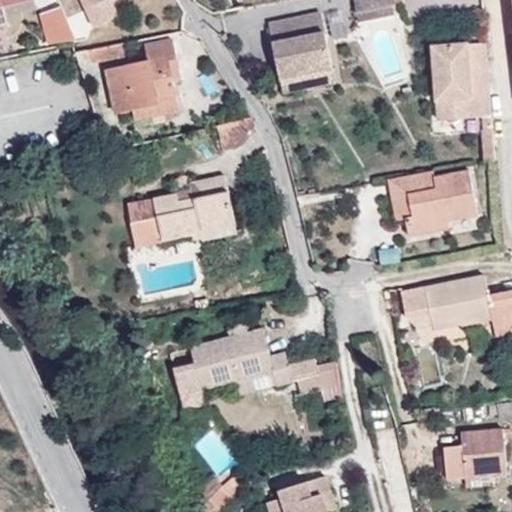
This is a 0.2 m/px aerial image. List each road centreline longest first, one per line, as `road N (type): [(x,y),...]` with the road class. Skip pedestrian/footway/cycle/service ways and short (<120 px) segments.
road 1 (residential): [(381,507),(344,363),(343,293),(304,269),(268,134),(187,0)]
road 2 (residential): [(496,0),(511,206)]
road 3 (residential): [(0,348),(78,511)]
